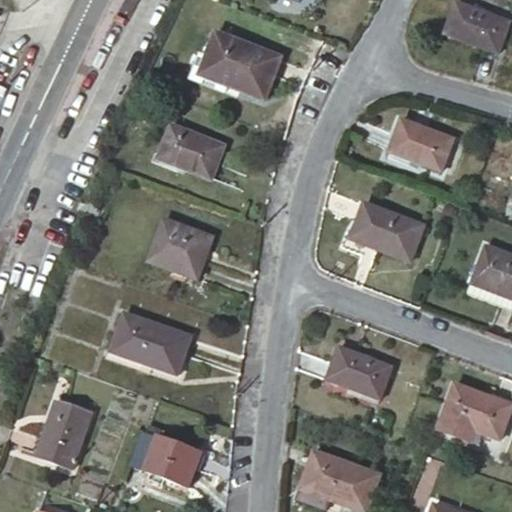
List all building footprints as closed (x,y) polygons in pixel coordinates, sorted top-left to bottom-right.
[(499,51),(509,20),(455,0),(454,0),(444,32),(499,51)] [(263,95),(280,54),(214,28),(198,70),(263,95)] [(453,138),(400,118),(388,149),(442,169),(453,138)] [(209,172),(221,142),(171,123),(158,153),(209,172)] [(409,258),(422,223),(364,201),(350,236),(409,258)] [(210,234),(162,216),(146,256),(195,274),(210,234)] [(511,297),(511,253),(484,243),(469,282),(511,297)] [(174,372),(188,334),(122,309),(108,346),(174,372)] [(391,364),(338,344),(325,376),(378,396),(391,364)] [(453,382),(435,431),(471,445),(478,429),(497,437),(510,403),(453,382)] [(70,464),(92,410),(55,397),(34,451),(70,464)] [(198,448),(156,432),(142,467),(185,483),(198,448)] [(364,509),(378,472),(312,447),(298,485),(364,509)] [(427,496),(440,462),(427,457),(414,491),(427,496)] [(460,511),(433,501),(428,511),(460,511)]
